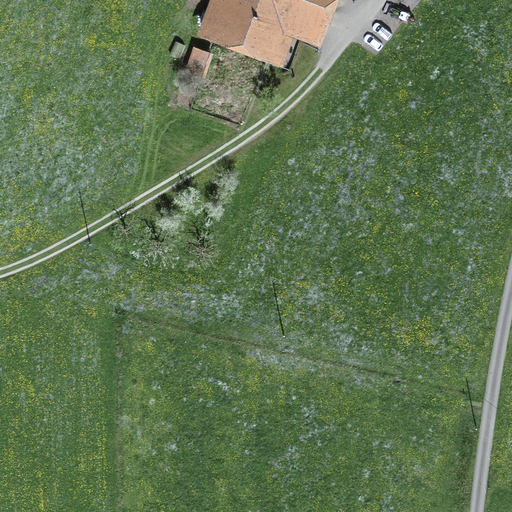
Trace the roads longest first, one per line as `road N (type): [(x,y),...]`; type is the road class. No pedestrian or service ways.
road 1 (track): [(388,0),(301,103),(37,267),(0,275)]
road 2 (track): [(511,347),(483,511)]
